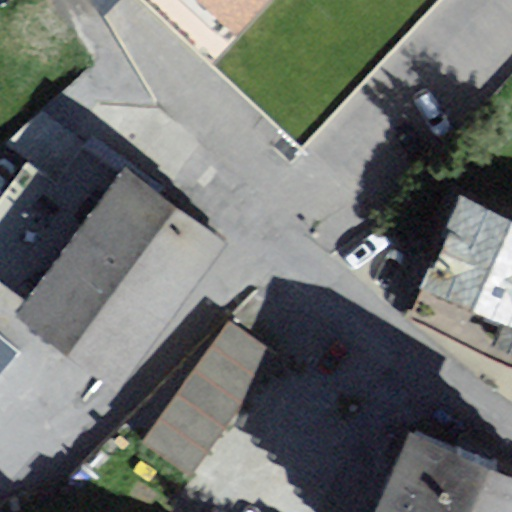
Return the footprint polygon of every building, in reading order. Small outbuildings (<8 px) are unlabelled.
[(139,0),(301,150),(440,0),(139,0)] [(116,388),(225,243),(126,169),(17,314),(116,388)] [(511,218),(444,188),(390,309),(511,362),(511,218)] [(228,302),(144,431),(201,467),(284,339),(228,302)] [(0,373),(19,350),(0,334),(0,373)] [(511,511),(511,476),(415,435),(382,511),(511,511)]
